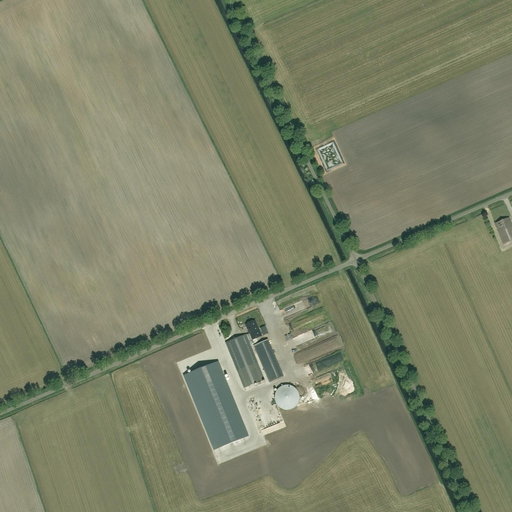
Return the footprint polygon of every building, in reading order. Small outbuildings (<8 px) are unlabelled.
[(315,149),(324,169),(340,162),(332,142),(315,149)] [(504,244),(511,240),(511,224),(509,218),(495,224),(504,244)] [(254,343),(253,340),(262,336),(255,320),(246,324),(249,333),(246,335),(246,334),(226,343),(244,388),(265,380),(250,344),(254,343)] [(211,354),(217,351),(210,332),(203,335),(211,354)] [(203,339),(199,341),(205,355),(209,353),(203,339)] [(268,340),(254,346),(270,383),(284,377),(268,340)] [(247,437),(217,362),(184,375),(214,450),(247,437)] [(275,395),(275,398),(275,401),(276,403),(278,406),(280,408),(283,409),(286,410),(289,410),(292,409),(293,408),(294,408),(296,406),(298,403),(299,401),(300,398),(299,395),(298,392),(296,389),(294,387),(292,386),(289,385),(286,385),(283,386),(280,387),(278,389),(276,392),(275,395)]
